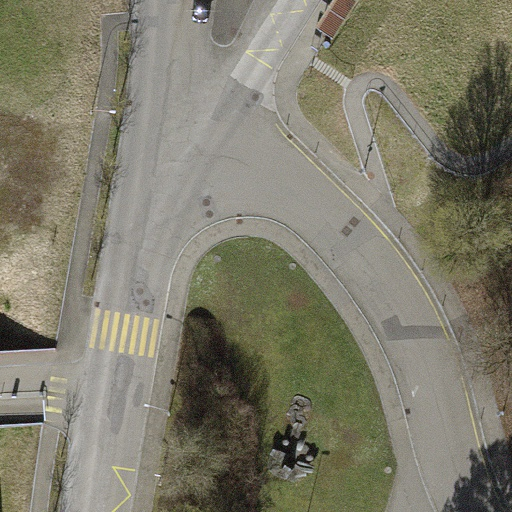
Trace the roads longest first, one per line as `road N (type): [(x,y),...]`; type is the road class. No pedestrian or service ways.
road 1 (residential): [(152,198),(246,176),(294,185),(357,249),(407,326),(478,511)]
road 2 (residential): [(152,198),(124,331),(101,511)]
road 3 (residential): [(152,198),(250,80),(300,0)]
road 4 (residential): [(168,0),(152,198)]
